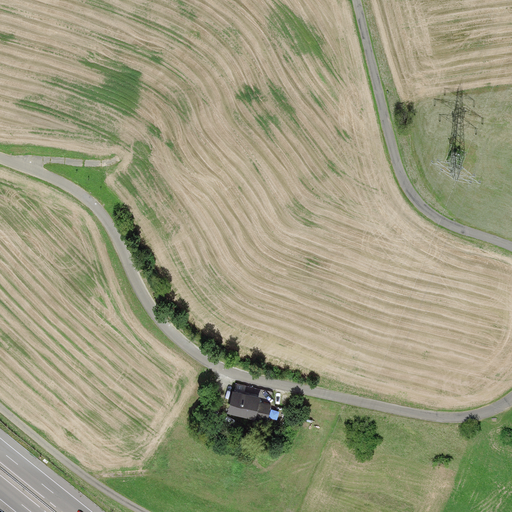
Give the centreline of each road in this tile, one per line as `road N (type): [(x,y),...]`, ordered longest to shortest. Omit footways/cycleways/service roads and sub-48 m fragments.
road 1 (unclassified): [(0,157),(59,180),(96,207),(157,317),(228,371),(425,415),(469,416),(511,398)]
road 2 (unclassified): [(354,0),(410,199),(431,217),(511,247)]
road 3 (unclassified): [(0,406),(144,511)]
